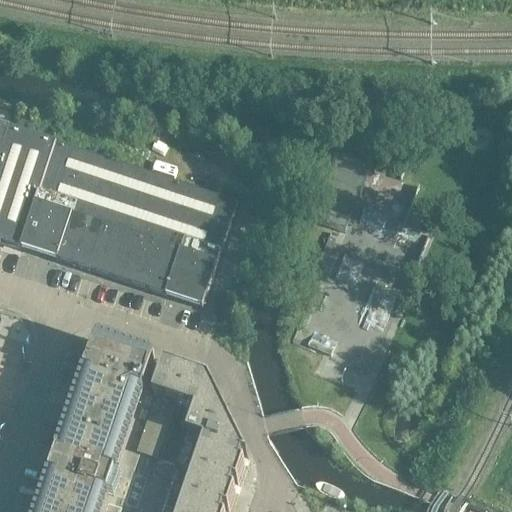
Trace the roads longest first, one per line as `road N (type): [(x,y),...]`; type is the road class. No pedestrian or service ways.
road 1 (residential): [(256,511),(267,473),(213,363),(72,310)]
road 2 (residential): [(3,511),(72,310)]
